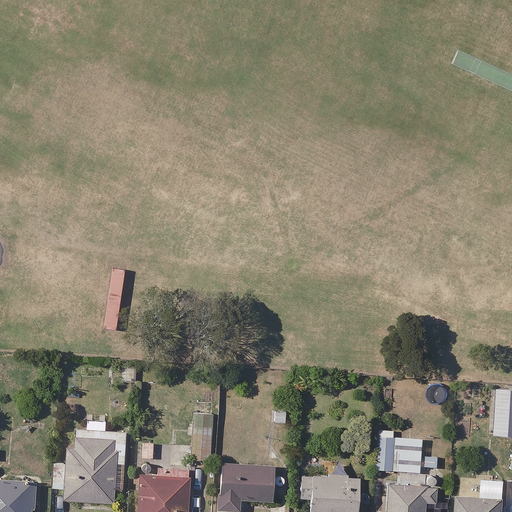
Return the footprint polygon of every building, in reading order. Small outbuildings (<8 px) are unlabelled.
[(214,402),(196,401),(192,458),(210,459),(214,402)] [(87,429),(76,428),(75,440),(75,446),(67,446),(66,463),(54,462),(53,487),(65,488),(64,499),(113,502),(116,463),(125,463),(127,432),(105,430),(106,421),(88,420),(87,429)] [(159,439),(139,434),(134,456),(155,461),(159,439)] [(397,438),(376,435),(371,470),(392,473),(397,438)] [(440,470),(440,453),(424,453),(423,470),(440,470)] [(222,462),(220,510),(240,511),(241,499),(274,501),(277,465),(222,462)] [(137,511),(187,511),(189,467),(158,465),(140,465),(137,511)] [(302,472),(300,497),(311,498),(309,511),(356,511),(357,502),(365,503),(367,477),(302,472)] [(437,473),(425,472),(424,483),(386,482),(384,511),(422,511),(423,501),(436,502),(437,473)] [(33,511),(36,477),(0,474),(0,511),(33,511)] [(462,494),(459,511),(504,511),(506,500),(462,494)]
